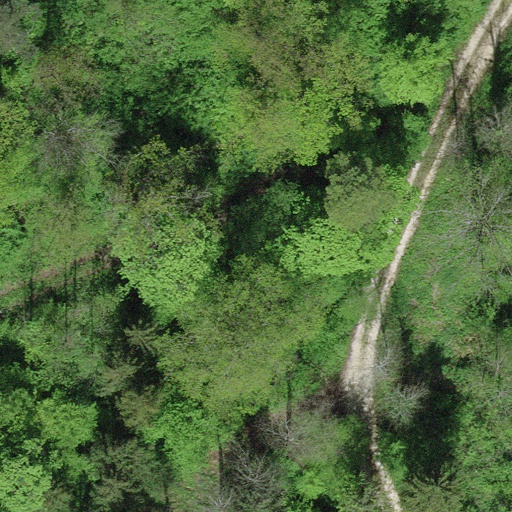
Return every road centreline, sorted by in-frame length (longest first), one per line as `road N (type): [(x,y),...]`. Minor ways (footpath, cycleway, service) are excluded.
road 1 (track): [(495,36),(230,203),(0,299)]
road 2 (track): [(391,511),(362,414),(361,361),(374,304),(414,196),(511,8)]
